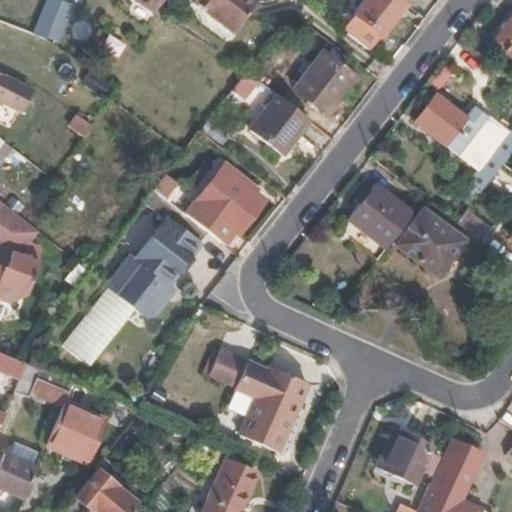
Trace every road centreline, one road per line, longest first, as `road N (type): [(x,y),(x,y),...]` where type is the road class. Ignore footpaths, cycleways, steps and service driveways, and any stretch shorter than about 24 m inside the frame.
road 1 (residential): [(468,0),(263,262),(257,295),(266,308)]
road 2 (residential): [(371,361),(307,511)]
road 3 (residential): [(511,374),(487,397),(461,399),(371,361)]
